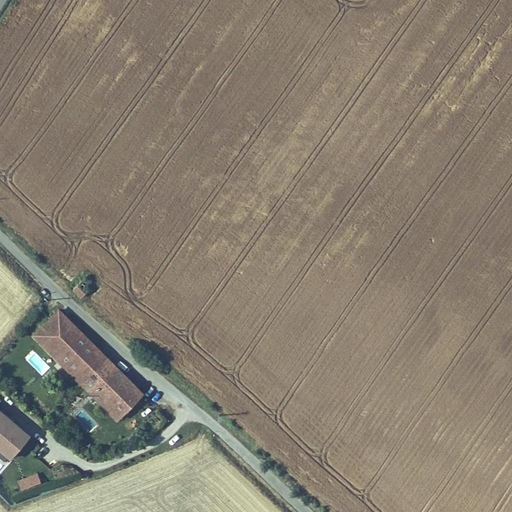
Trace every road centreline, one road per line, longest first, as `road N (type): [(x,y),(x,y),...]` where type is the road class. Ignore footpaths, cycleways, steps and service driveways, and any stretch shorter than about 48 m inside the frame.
road 1 (unclassified): [(0,237),(303,511)]
road 2 (unknown): [(190,406),(151,445),(94,463),(0,391)]
